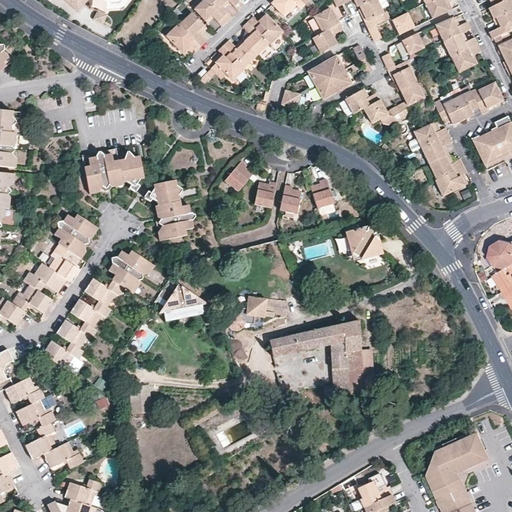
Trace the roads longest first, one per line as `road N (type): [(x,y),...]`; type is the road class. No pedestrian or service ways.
road 1 (residential): [(123,224),(50,327),(0,345)]
road 2 (residential): [(436,248),(364,171),(313,145)]
road 3 (residential): [(490,213),(457,133),(511,108)]
road 4 (residential): [(363,37),(279,84),(264,129)]
road 5 (residential): [(387,443),(269,511)]
road 6 (residential): [(510,387),(387,443)]
road 7 (residential): [(167,90),(262,0)]
road 8 (residential): [(109,61),(5,0)]
